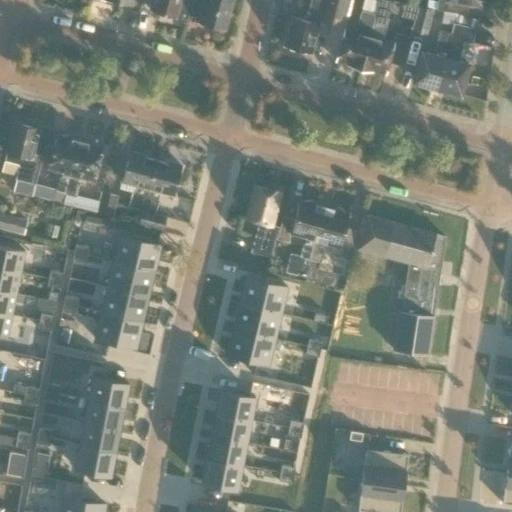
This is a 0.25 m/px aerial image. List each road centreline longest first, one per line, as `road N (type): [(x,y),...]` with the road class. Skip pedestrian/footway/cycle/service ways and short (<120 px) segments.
road 1 (residential): [(144,511),(227,137)]
road 2 (residential): [(489,206),(440,511)]
road 3 (residential): [(227,137),(489,206)]
road 4 (residential): [(499,142),(244,73)]
road 5 (residential): [(0,59),(14,79),(227,137)]
road 6 (residential): [(244,73),(10,15)]
